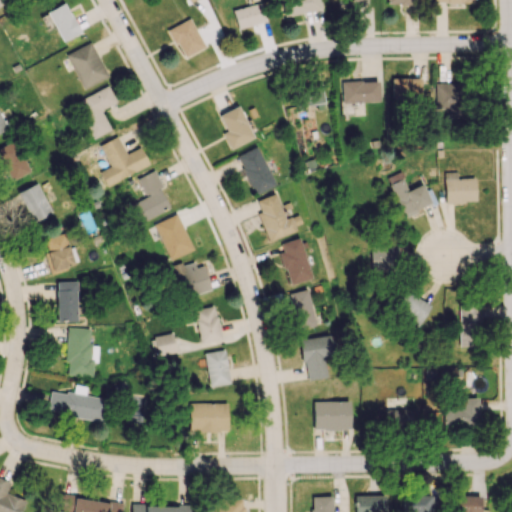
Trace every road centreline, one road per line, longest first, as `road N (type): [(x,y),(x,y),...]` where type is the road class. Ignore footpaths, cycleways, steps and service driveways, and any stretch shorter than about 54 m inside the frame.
road 1 (residential): [(399,465),(118,465),(22,444),(7,417),(19,313),(0,241)]
road 2 (residential): [(505,0),(511,440),(493,461),(399,465)]
road 3 (residential): [(107,0),(208,186),(250,286),(270,369),(275,511)]
road 4 (residential): [(507,46),(306,55),(236,74),(165,108)]
